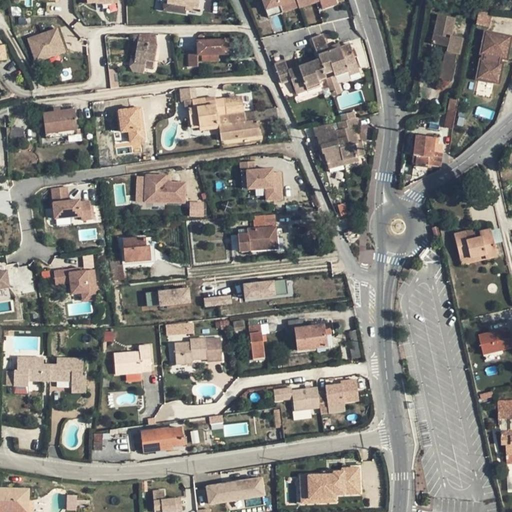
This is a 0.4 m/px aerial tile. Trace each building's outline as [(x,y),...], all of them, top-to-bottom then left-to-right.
[(186,10),(197,12),(198,0),(167,0),(167,3),(164,2),(163,11),(185,14),(186,10)] [(281,5),(278,0),(261,0),(265,11),(281,5)] [(278,0),(281,5),(284,15),(319,3),(322,12),(338,6),(336,0),(278,0)] [(438,14),(436,23),(453,27),(455,18),(438,14)] [(455,54),(459,55),(463,38),(451,36),(453,27),(436,23),(431,44),(447,47),(441,70),(453,73),(455,64),(453,64),(455,54)] [(57,29),(26,37),(35,63),(66,54),(57,29)] [(511,42),(511,36),(484,30),(479,55),(481,57),(475,80),(500,86),(505,64),(508,62),(511,42)] [(138,34),(135,52),(135,56),(131,55),(130,64),(145,66),(144,67),(145,68),(153,69),(156,45),(155,34),(138,34)] [(274,65),(281,83),(291,80),(293,87),(304,83),(307,91),(320,86),(318,81),(326,78),(325,74),(333,71),(335,77),(348,72),(349,76),(359,72),(350,44),(340,48),(329,52),(323,35),(311,39),(319,60),(305,64),(297,67),(288,71),(285,61),(274,65)] [(228,40),(196,41),(197,50),(188,51),(189,67),(198,67),(198,55),(201,55),(219,55),(228,54),(228,40)] [(340,48),(338,44),(327,47),(329,52),(340,48)] [(145,66),(130,64),(129,67),(132,72),(144,74),(145,68),(144,67),(145,66)] [(119,88),(117,69),(108,70),(110,89),(119,88)] [(439,78),(451,80),(453,73),(441,70),(439,78)] [(341,93),(335,77),(325,80),(332,96),(341,93)] [(296,95),(307,91),(304,83),(293,87),(296,95)] [(182,87),(184,101),(192,100),(195,99),(193,86),(182,87)] [(220,141),(260,135),(258,120),(245,122),(244,114),(242,96),(215,100),(205,101),(204,98),(195,99),(192,100),(193,108),(188,109),(192,132),(200,131),(199,127),(218,124),(219,128),(220,141)] [(450,98),(444,128),(452,129),(458,99),(450,98)] [(193,108),(192,100),(184,101),(185,109),(188,109),(193,108)] [(144,106),(117,108),(119,132),(129,132),(130,153),(145,152),(146,157),(149,156),(144,106)] [(42,113),(45,134),(77,130),(75,109),(60,111),(54,111),(42,113)] [(245,122),(258,120),(257,112),(244,114),(245,122)] [(339,115),(341,122),(355,119),(353,112),(339,115)] [(357,118),(355,119),(341,122),(334,124),(343,160),(358,156),(355,144),(357,143),(354,128),(359,126),(357,118)] [(327,163),(343,160),(334,124),(313,129),(315,137),(317,136),(319,146),(320,145),(322,154),(324,154),(325,161),(326,163),(327,163)] [(11,127),(10,140),(22,141),(23,128),(11,127)] [(432,157),(433,151),(434,139),(416,136),(413,155),(417,155),(415,166),(426,168),(427,165),(441,167),(442,158),(432,157)] [(361,142),(357,143),(355,144),(358,156),(363,155),(361,142)] [(99,152),(100,166),(114,164),(112,151),(99,152)] [(359,162),(358,156),(343,160),(344,165),(359,162)] [(327,163),(328,169),(344,165),(343,160),(327,163)] [(272,169),(243,171),(245,192),(264,191),(274,190),(272,173),(272,169)] [(507,170),(500,172),(504,190),(510,185),(507,170)] [(274,190),(264,191),(265,205),(285,203),(283,173),(272,173),(274,190)] [(167,176),(144,175),(143,205),(186,206),(186,183),(166,183),(167,176)] [(414,204),(417,212),(427,207),(429,210),(432,209),(428,198),(414,204)] [(84,199),(54,201),(55,220),(85,218),(85,221),(94,220),(93,200),(84,200),(84,199)] [(190,217),(204,216),(204,201),(189,201),(190,217)] [(275,215),(253,216),(254,228),(247,229),(248,233),(238,234),(239,251),(277,249),(276,239),(275,215)] [(465,236),(466,240),(481,237),(480,231),(479,228),(464,232),(465,236)] [(465,236),(455,238),(461,261),(469,258),(485,255),(486,259),(497,256),(490,229),(480,231),(481,237),(466,240),(465,236)] [(125,262),(150,260),(149,246),(145,246),(144,237),(123,239),(125,262)] [(111,281),(124,280),(121,258),(109,260),(111,281)] [(70,268),(54,270),(56,285),(73,283),(74,294),(82,293),(83,302),(99,300),(96,270),(71,272),(70,268)] [(0,289),(13,288),(12,281),(11,276),(10,270),(0,271),(0,289)] [(290,282),(242,287),(243,302),(291,296),(290,282)] [(187,290),(141,296),(143,310),(188,305),(187,290)] [(203,300),(203,307),(230,305),(229,297),(203,300)] [(297,351),(328,346),(326,335),(325,324),(305,327),(304,320),(288,322),(289,330),(294,329),(297,351)] [(166,335),(194,333),(193,321),(165,324),(166,335)] [(260,324),(262,334),(269,333),(267,323),(260,324)] [(248,327),(253,359),(265,357),(261,325),(248,327)] [(506,328),(477,334),(481,354),(510,348),(506,328)] [(359,330),(349,332),(355,359),(365,357),(359,330)] [(205,338),(190,339),(190,342),(174,343),(176,364),(192,363),(192,360),(207,359),(207,362),(222,361),(220,338),(205,339),(205,338)] [(114,354),(115,375),(141,373),(141,371),(141,366),(151,365),(149,345),(139,346),(139,352),(114,354)] [(44,364),(44,357),(17,357),(17,371),(14,371),(14,386),(28,386),(28,381),(50,381),(50,364),(44,364)] [(50,364),(50,381),(71,381),(71,388),(86,388),(86,373),(83,373),(83,358),(57,358),(57,364),(50,364)] [(343,402),(359,400),(356,379),(340,382),(341,384),(325,386),(326,391),(318,392),(320,408),(321,414),(329,413),(328,407),(344,405),(343,402)] [(292,399),(294,411),(320,408),(318,392),(317,387),(292,390),(291,387),(273,390),(275,401),(292,399)] [(511,401),(498,402),(498,410),(511,409),(511,401)] [(511,409),(498,410),(498,420),(511,419),(511,409)] [(277,429),(283,428),(280,411),(275,411),(277,429)] [(210,416),(211,425),(223,424),(222,415),(210,416)] [(181,428),(141,433),(143,451),(171,447),(171,444),(183,443),(181,428)] [(511,431),(501,432),(501,445),(506,445),(506,455),(511,455),(511,431)] [(333,497),(333,494),(359,493),(358,469),(342,469),(342,472),(325,473),(325,476),(301,477),(302,498),(333,497)] [(208,487),(211,506),(247,501),(262,498),(266,498),(263,479),(208,487)] [(28,489),(0,488),(0,511),(3,511),(4,508),(13,508),(28,509),(28,489)] [(153,491),(153,511),(158,511),(176,511),(176,508),(180,507),(179,499),(165,499),(165,491),(153,491)] [(67,510),(77,510),(77,496),(67,495),(67,510)] [(262,498),(247,501),(248,507),(263,505),(262,498)]
